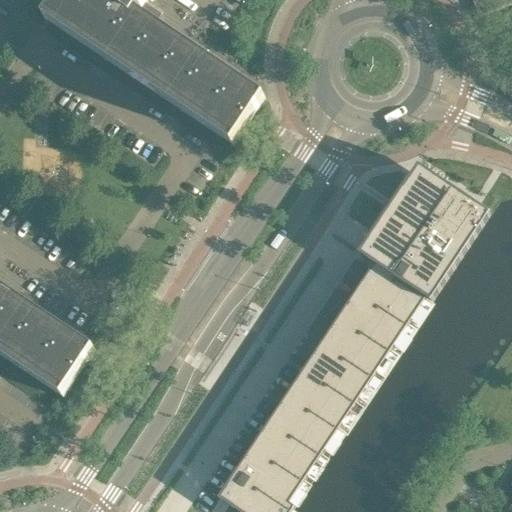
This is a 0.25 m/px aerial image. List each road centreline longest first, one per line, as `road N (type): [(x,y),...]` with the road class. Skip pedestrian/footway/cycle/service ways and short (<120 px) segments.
road 1 (secondary): [(330,98),(312,137),(59,511)]
road 2 (secondary): [(98,511),(359,119)]
road 3 (residential): [(0,239),(91,302),(188,156),(39,48)]
